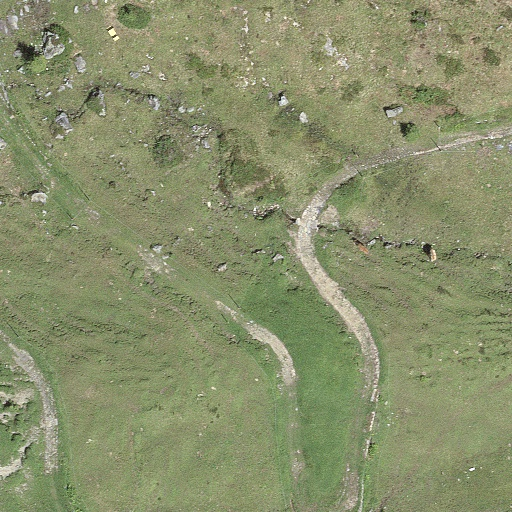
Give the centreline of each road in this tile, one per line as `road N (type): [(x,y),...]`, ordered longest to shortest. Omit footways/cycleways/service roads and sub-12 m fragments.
road 1 (track): [(342,511),(352,489),(365,360),(360,329),(306,261),(301,216),(331,183),(395,152),(511,125)]
road 2 (track): [(0,88),(13,127),(97,224),(269,343),(284,372),(300,450),(300,511)]
road 3 (track): [(63,511),(42,392),(0,337)]
